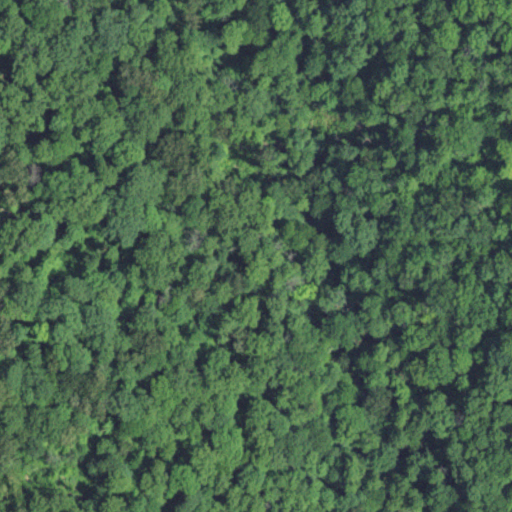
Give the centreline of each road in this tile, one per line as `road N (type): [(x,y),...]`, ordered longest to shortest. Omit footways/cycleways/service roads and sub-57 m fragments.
road 1 (track): [(250,0),(265,164),(237,183),(209,179),(174,143),(158,185),(159,421)]
road 2 (track): [(361,511),(310,317),(320,165),(301,0)]
road 3 (track): [(393,0),(411,34),(422,195),(511,430)]
